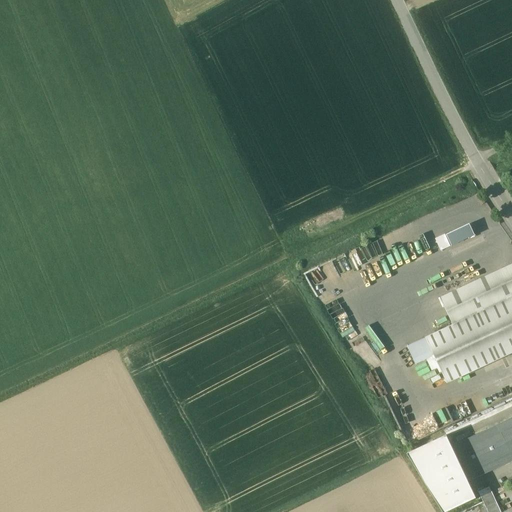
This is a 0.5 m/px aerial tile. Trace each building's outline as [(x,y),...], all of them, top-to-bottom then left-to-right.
[(469,224),(447,235),(452,246),(474,235),(469,224)] [(511,264),(440,298),(453,325),(511,297),(511,264)] [(511,297),(453,325),(426,338),(441,371),(447,383),(511,353),(511,297)] [(441,371),(426,338),(407,347),(415,364),(426,359),(432,370),(437,368),(439,372),(441,371)] [(507,400),(489,408),(492,415),(510,407),(507,400)] [(511,417),(452,446),(451,446),(468,482),(511,461),(511,417)] [(446,435),(407,454),(442,511),(447,511),(476,498),(468,482),(451,446),(452,446),(446,435)] [(501,511),(491,491),(481,496),(485,507),(487,511),(501,511)]
